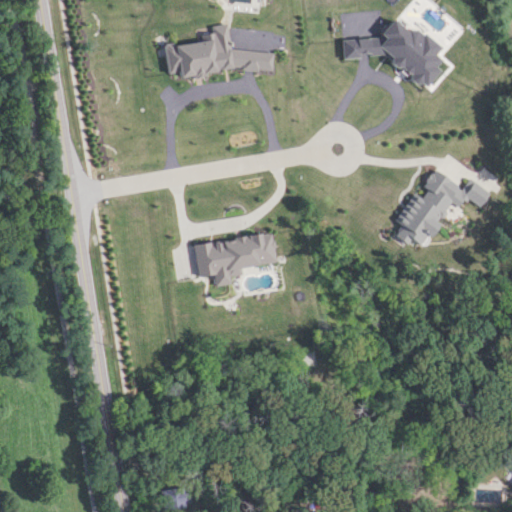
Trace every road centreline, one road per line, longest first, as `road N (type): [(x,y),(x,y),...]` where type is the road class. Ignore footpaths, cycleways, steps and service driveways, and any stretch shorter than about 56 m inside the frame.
road 1 (tertiary): [(44,0),(125,511)]
road 2 (residential): [(338,147),(75,193)]
